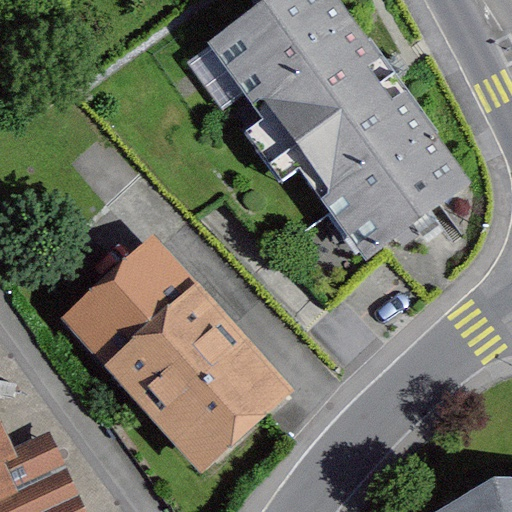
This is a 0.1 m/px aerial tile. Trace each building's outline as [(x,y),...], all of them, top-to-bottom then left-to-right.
[(245,135),(356,50),(317,0),(273,0),(190,63),(245,135)] [(298,204),(409,119),(356,50),(245,135),(298,204)] [(409,119),(298,204),(352,274),(463,189),(409,119)] [(199,476),(287,394),(147,244),(59,327),(199,476)] [(0,503),(23,492),(0,445),(0,503)] [(511,511),(511,486),(482,485),(438,511),(511,511)]
